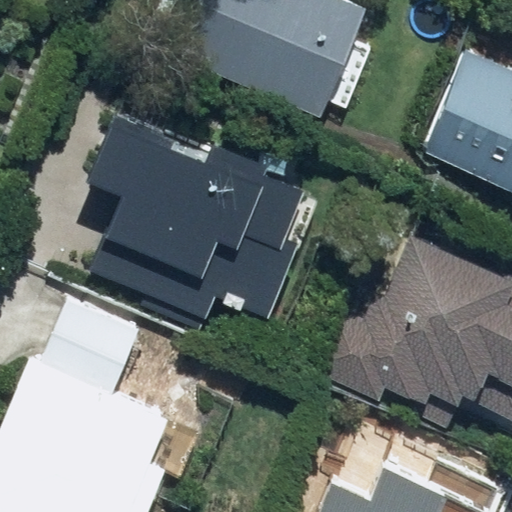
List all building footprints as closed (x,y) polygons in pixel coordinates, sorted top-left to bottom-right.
[(356,28),(366,0),(207,0),(188,50),(327,103),(331,92),(358,103),(383,39),(356,28)] [(511,56),(470,41),(431,147),(511,176),(511,56)] [(278,229),(301,175),(108,92),(79,159),(123,178),(89,257),(209,308),(221,279),(273,302),(300,238),(278,229)] [(377,297),(345,286),(315,374),(385,398),(391,381),(469,407),(485,359),(511,368),(511,257),(403,220),(377,297)] [(60,287),(34,349),(0,429),(0,507),(11,511),(124,511),(129,500),(146,507),(167,458),(189,468),(208,423),(169,407),(115,384),(141,322),(60,287)] [(345,475),(306,458),(284,509),(290,511),(457,511),(465,495),(358,447),(345,475)]
